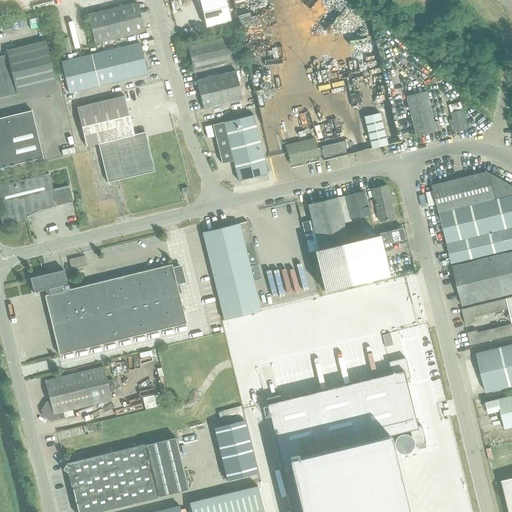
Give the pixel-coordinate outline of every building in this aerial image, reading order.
[(199,0),(201,4),(203,15),(206,27),(231,21),(228,9),(225,0),(199,0)] [(143,32),(136,2),(87,15),(95,44),(143,32)] [(187,44),(194,71),(236,61),(230,34),(187,44)] [(0,56),(0,98),(56,85),(45,42),(6,51),(7,55),(0,56)] [(120,47),(91,55),(61,62),(69,93),(108,84),(147,74),(140,43),(120,48),(120,47)] [(196,80),(203,110),(242,100),(235,71),(196,80)] [(408,98),(417,136),(437,132),(427,93),(408,98)] [(86,147),(95,145),(105,184),(154,172),(144,132),(133,135),(124,97),(76,108),(86,147)] [(452,114),(453,119),(449,120),(451,127),(455,126),(456,132),(468,129),(464,111),(462,102),(450,105),(452,114)] [(0,118),(0,168),(43,158),(31,111),(0,118)] [(364,117),(372,148),(387,144),(380,114),(364,117)] [(224,122),(233,161),(238,181),(267,173),(253,115),(224,122)] [(222,164),(233,161),(224,122),(212,125),(222,164)] [(318,155),(316,149),(314,139),(286,146),(290,165),(299,163),(299,161),(318,156),(318,155)] [(344,142),(316,149),(318,155),(322,154),(323,160),(347,154),(344,142)] [(437,204),(439,213),(486,201),(494,233),(511,228),(511,186),(487,172),(433,185),(434,191),(426,192),(429,206),(437,204)] [(0,185),(0,215),(3,228),(19,224),(28,222),(26,214),(57,207),(57,206),(73,202),(70,186),(53,190),(50,174),(0,185)] [(371,189),(377,213),(372,214),(374,222),(379,221),(379,222),(394,218),(386,186),(371,189)] [(364,191),(344,196),(350,220),(369,215),(364,191)] [(308,204),(314,229),(304,231),(309,252),(314,251),(324,291),(389,275),(379,235),(348,243),(337,197),(308,204)] [(486,201),(439,213),(445,240),(452,264),(511,249),(511,228),(494,233),(486,201)] [(348,222),(352,239),(364,237),(359,219),(348,222)] [(261,311),(250,266),(258,264),(247,221),(239,223),(202,232),(216,288),(224,320),(261,311)] [(402,228),(379,233),(382,245),(405,239),(402,228)] [(511,252),(453,267),(458,288),(462,306),(511,293),(511,252)] [(87,255),(72,257),(73,266),(88,265),(87,255)] [(69,290),(68,288),(67,285),(66,286),(63,270),(50,273),(50,271),(45,272),(46,274),(30,278),(33,293),(56,288),(57,293),(44,296),(46,304),(59,355),(186,324),(171,265),(69,290)] [(511,335),(511,297),(461,310),(465,325),(474,323),(473,318),(508,310),(509,313),(505,319),(511,323),(511,325),(477,333),(476,331),(467,333),(470,346),(511,335)] [(467,369),(479,365),(486,393),(511,386),(511,345),(464,358),(467,369)] [(290,398),(266,404),(270,417),(283,473),(292,511),(407,511),(392,445),(412,440),(413,446),(419,445),(425,443),(421,426),(417,427),(411,402),(405,379),(410,378),(408,369),(405,358),(397,360),(388,362),(390,374),(290,398)] [(45,381),(50,401),(46,402),(41,410),(42,416),(51,421),(65,418),(63,412),(112,400),(104,366),(45,381)] [(511,395),(498,399),(485,402),(488,414),(501,411),(505,429),(511,427),(511,395)] [(244,420),(214,427),(227,481),(257,473),(244,420)] [(67,472),(76,511),(96,511),(157,497),(188,489),(175,438),(144,445),(144,444),(65,464),(62,469),(67,472)] [(511,511),(511,478),(502,481),(509,511),(511,511)] [(262,511),(256,486),(189,503),(191,511),(262,511)]
